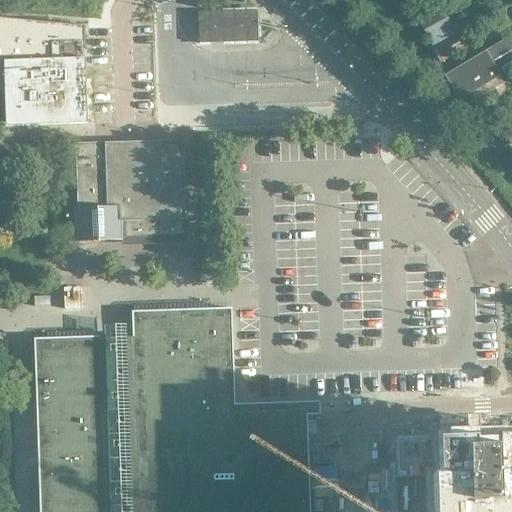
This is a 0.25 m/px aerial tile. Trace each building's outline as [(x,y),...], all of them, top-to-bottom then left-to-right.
[(258,42),(257,11),(198,13),(199,44),(258,42)] [(441,64),(472,45),(464,30),(431,48),(441,64)] [(444,70),(462,104),(505,82),(493,59),(511,49),(511,44),(508,37),(444,70)] [(87,124),(86,75),(85,58),(4,61),(5,111),(10,111),(7,113),(7,116),(7,117),(8,120),(10,122),(13,123),(38,122),(38,126),(87,124)] [(331,110),(294,112),(294,124),(331,123),(331,110)] [(187,239),(185,179),(183,140),(75,144),(77,209),(107,208),(107,222),(121,221),(122,241),(187,239)] [(85,304),(84,292),(67,293),(67,304),(85,304)] [(234,405),(231,309),(132,312),(133,337),(138,481),(308,478),(306,418),(319,417),(319,402),(234,405)] [(114,337),(98,338),(99,388),(100,412),(101,437),(103,511),(139,511),(138,481),(133,337),(114,337)] [(99,388),(98,338),(35,340),(36,390),(99,388)] [(100,412),(99,388),(36,390),(38,438),(52,438),(52,413),(100,412)] [(101,437),(100,412),(52,413),(52,438),(101,437)] [(475,435),(396,438),(398,511),(511,511),(511,437),(496,438),(496,447),(485,448),(476,448),(475,435)] [(103,511),(101,437),(52,438),(38,438),(40,511),(103,511)] [(309,511),(309,497),(308,478),(138,481),(139,511),(309,511)]
